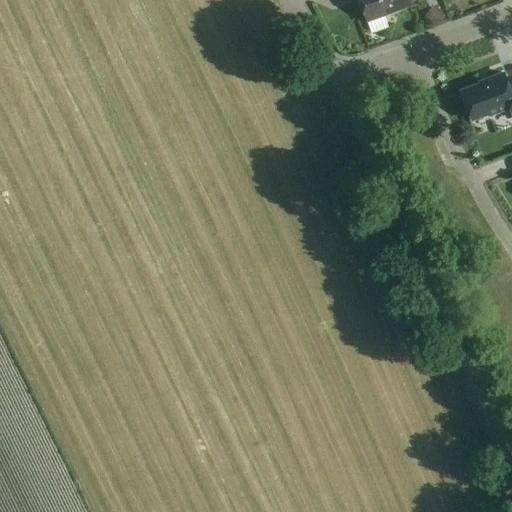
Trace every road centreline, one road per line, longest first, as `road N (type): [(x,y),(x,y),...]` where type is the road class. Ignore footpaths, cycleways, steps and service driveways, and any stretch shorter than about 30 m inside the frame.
road 1 (unclassified): [(511,468),(339,83)]
road 2 (residential): [(511,247),(450,140),(414,54)]
